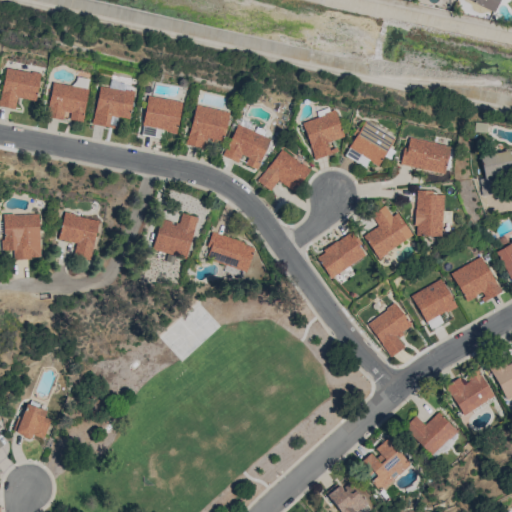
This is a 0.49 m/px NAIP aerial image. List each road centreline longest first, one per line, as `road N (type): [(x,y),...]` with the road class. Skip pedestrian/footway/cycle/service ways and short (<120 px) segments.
road 1 (residential): [(395,388),(266,221),(227,186),(0,133)]
road 2 (residential): [(511,318),(395,388),(263,511)]
road 3 (residential): [(150,162),(135,223),(104,279),(0,285)]
